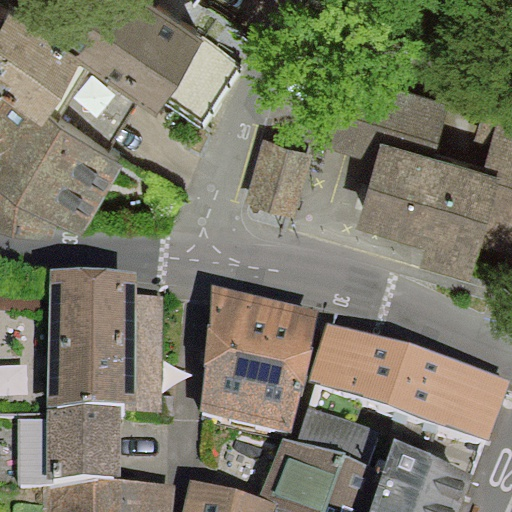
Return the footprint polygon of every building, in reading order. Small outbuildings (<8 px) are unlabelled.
[(49,104),(84,45),(62,27),(21,0),(16,0),(6,20),(0,18),(0,73),(8,79),(49,104)] [(84,45),(211,123),(250,61),(163,0),(116,0),(108,12),(89,0),(81,0),(62,27),(84,45)] [(474,268),(481,236),(498,172),(488,169),(433,153),(449,102),(331,72),(313,135),(383,153),(365,218),(435,238),(430,256),(474,268)] [(49,104),(8,79),(0,94),(0,209),(58,221),(61,204),(89,221),(130,154),(49,104)] [(498,172),(481,236),(511,245),(511,98),(488,169),(498,172)] [(265,140),(247,203),(295,216),(313,153),(265,140)] [(134,410),(134,285),(52,282),(48,412),(116,411),(134,410)] [(290,432),(315,319),(220,295),(209,411),(290,432)] [(489,437),(506,381),(332,328),(315,384),(489,437)] [(115,487),(116,411),(48,412),(48,422),(21,421),(21,485),(56,485),(115,487)] [(285,444),(260,504),(275,508),(288,511),(376,511),(387,482),(366,473),(378,436),(309,414),(298,446),(285,444)] [(460,511),(473,480),(398,450),(387,482),(376,511),(460,511)] [(187,511),(274,511),(275,508),(260,504),(193,484),(187,511)] [(115,487),(56,485),(55,511),(169,511),(171,491),(115,487)]
